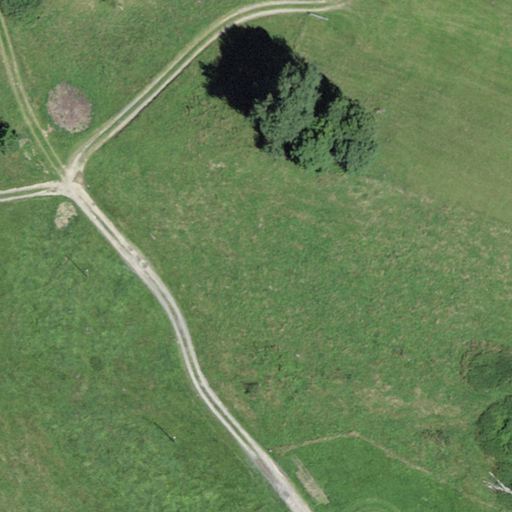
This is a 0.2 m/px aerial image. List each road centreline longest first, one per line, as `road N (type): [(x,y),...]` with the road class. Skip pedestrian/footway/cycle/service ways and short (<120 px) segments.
road 1 (track): [(299,511),(202,388),(159,289),(70,181)]
road 2 (track): [(70,181),(79,160),(213,31),(263,9),(346,0)]
road 3 (track): [(70,181),(21,98),(0,27)]
